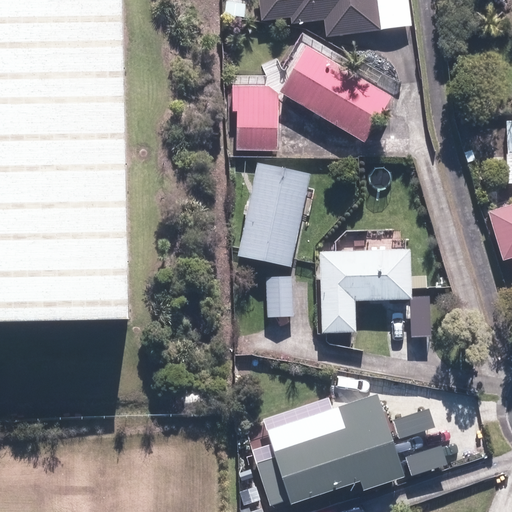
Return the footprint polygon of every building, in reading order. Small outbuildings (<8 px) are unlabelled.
[(0,0),(0,324),(163,319),(150,0),(0,0)] [(265,0),(268,18),(295,14),(296,20),(330,15),(332,31),(384,25),(380,0),(265,0)] [(313,44),(286,89),(370,139),(397,94),(313,44)] [(282,148),(282,92),(272,86),(239,85),(239,107),(243,107),(243,148),(282,148)] [(315,172),(264,160),(244,251),(295,262),(315,172)] [(511,254),(511,203),(497,208),(511,254)] [(416,246),(327,249),(330,329),(359,328),(358,297),(418,294),(416,246)] [(293,275),(268,274),(268,315),(292,315),(293,275)] [(435,301),(411,301),(411,335),(435,335),(435,301)] [(296,494),(297,498),(366,476),(368,484),(409,470),(383,391),(273,427),(282,454),(261,461),(275,501),(296,494)]
